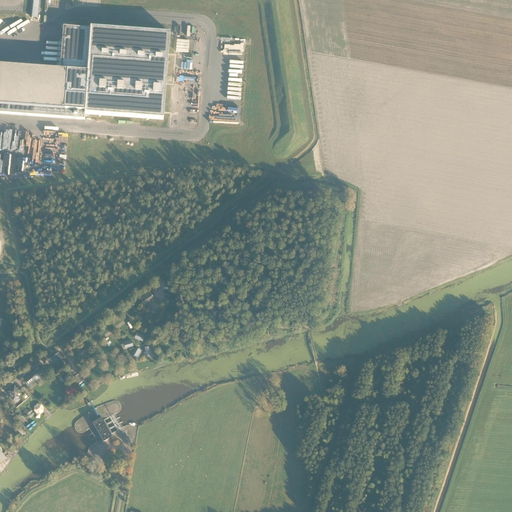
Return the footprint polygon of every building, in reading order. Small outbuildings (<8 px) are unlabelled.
[(0,113),(84,120),(85,114),(163,120),(169,33),(90,28),(90,29),(63,27),(60,68),(0,63),(0,113)] [(153,298),(149,293),(140,299),(144,305),(153,298)] [(30,388),(37,382),(38,384),(40,382),(43,384),(49,379),(46,377),(49,374),(44,368),(41,370),(40,368),(36,372),(34,370),(23,380),(30,388)] [(79,375),(74,378),(79,385),(84,381),(79,375)] [(21,394),(19,391),(21,390),(19,387),(17,389),(15,386),(7,393),(13,401),(21,394)] [(45,405),(37,404),(36,418),(41,418),(41,413),(44,413),(45,405)] [(26,414),(30,418),(34,415),(30,410),(26,414)] [(112,437),(112,436),(111,434),(103,421),(101,418),(99,415),(98,416),(97,416),(96,417),(98,420),(92,423),(103,443),(112,437)] [(97,462),(90,458),(88,463),(95,466),(97,462)]
